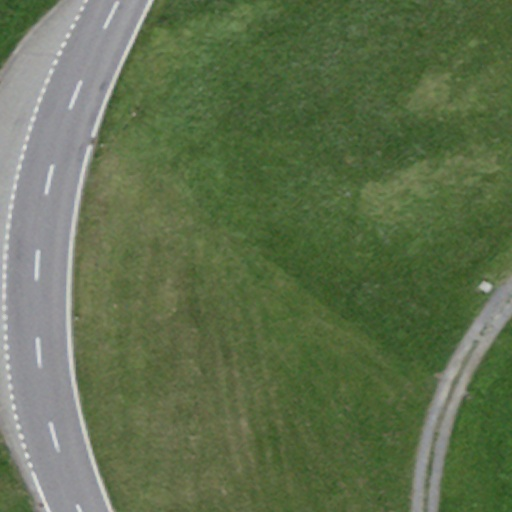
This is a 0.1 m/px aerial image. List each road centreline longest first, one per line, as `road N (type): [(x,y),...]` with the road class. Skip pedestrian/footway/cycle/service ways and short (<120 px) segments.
road 1 (secondary): [(120,0),(44,176),(29,313),(48,437),(80,511)]
road 2 (track): [(428,511),(464,385),(511,319)]
